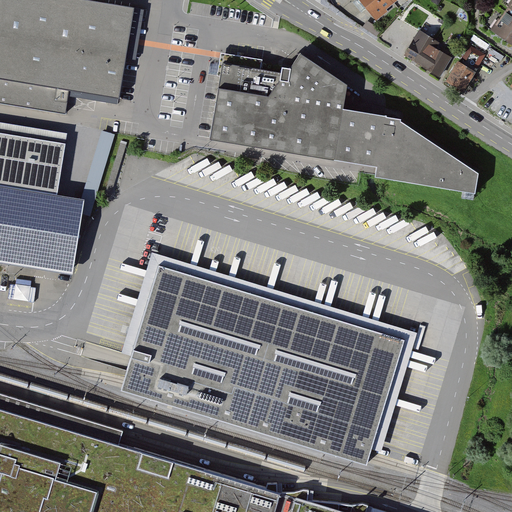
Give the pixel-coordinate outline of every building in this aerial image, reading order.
[(134,12),(56,0),(0,0),(0,103),(66,114),(70,94),(120,103),(134,12)] [(364,0),(381,20),(404,0),(364,0)] [(511,2),(493,30),(511,43),(511,2)] [(440,40),(420,28),(404,55),(441,77),(453,57),(435,47),(440,40)] [(476,45),(463,57),(473,68),(486,56),(476,45)] [(262,57),(222,51),(213,127),(211,140),(377,168),(376,180),(477,196),(480,175),(402,118),(344,110),(348,87),(300,55),(290,69),(282,67),(281,73),(260,71),(262,57)] [(479,72),(460,61),(450,80),(468,90),(479,72)] [(0,263),(75,276),(87,201),(60,196),(69,136),(0,123),(0,263)] [(420,333),(152,253),(122,353),(131,356),(123,385),(122,389),(370,463),(371,459),(374,450),(384,453),(420,333)] [(28,300),(31,288),(25,287),(26,280),(12,277),(8,297),(28,300)] [(0,511),(345,511),(116,443),(117,440),(120,429),(0,392),(0,511)]
